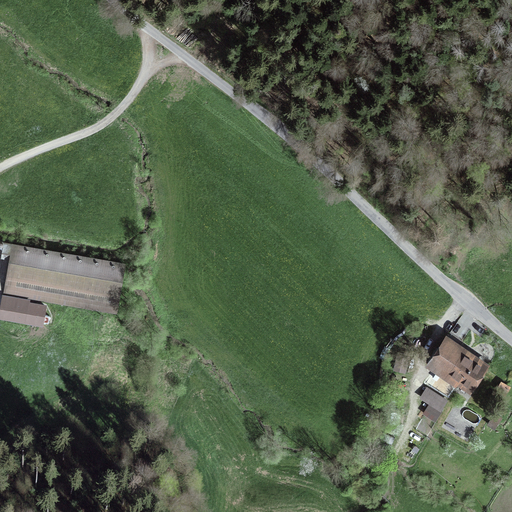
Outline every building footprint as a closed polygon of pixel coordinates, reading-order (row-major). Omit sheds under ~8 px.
[(116,313),(124,265),(13,246),(11,257),(7,276),(8,276),(5,294),(116,313)] [(5,306),(3,317),(42,324),(45,306),(29,304),(30,300),(6,296),(5,306)] [(461,378),(471,385),(483,367),(457,349),(459,346),(448,339),(434,360),(444,367),(440,373),(457,385),(461,378)] [(409,355),(399,352),(395,368),(405,371),(409,355)] [(447,399),(426,385),(419,396),(429,402),(441,410),(442,408),(447,399)] [(443,408),(442,408),(441,410),(429,402),(422,411),(435,420),(443,408)] [(495,413),(488,423),(494,427),(501,417),(495,413)]
